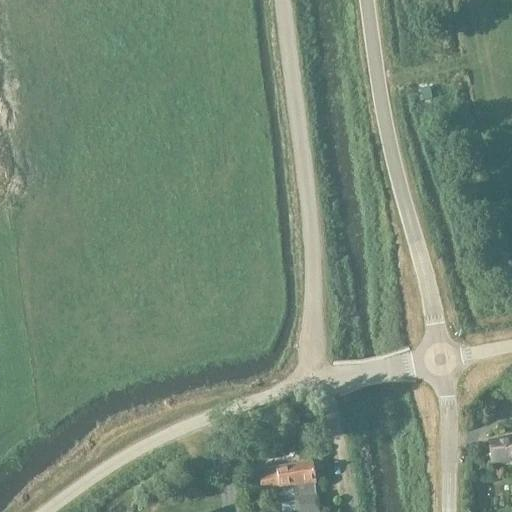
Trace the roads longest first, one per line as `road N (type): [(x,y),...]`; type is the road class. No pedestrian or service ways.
road 1 (track): [(280,0),(310,237),(310,386)]
road 2 (unclassified): [(439,360),(386,141),(366,0)]
road 3 (unclassified): [(337,379),(169,435),(106,467),(46,511)]
road 4 (unclassified): [(447,511),(439,360)]
